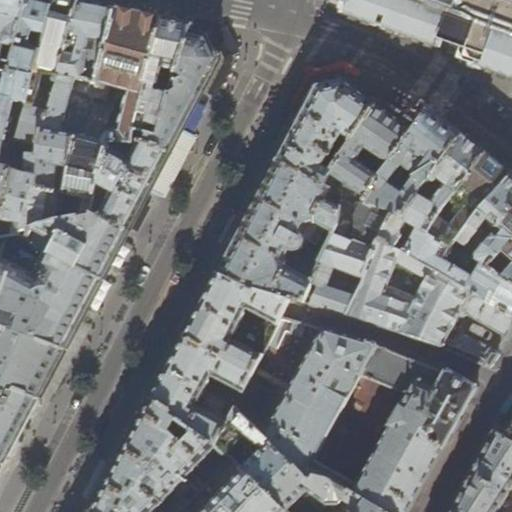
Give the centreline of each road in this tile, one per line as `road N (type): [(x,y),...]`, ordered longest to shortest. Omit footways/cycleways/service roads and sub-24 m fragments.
road 1 (residential): [(38,511),(294,21)]
road 2 (residential): [(511,142),(439,82),(294,21)]
